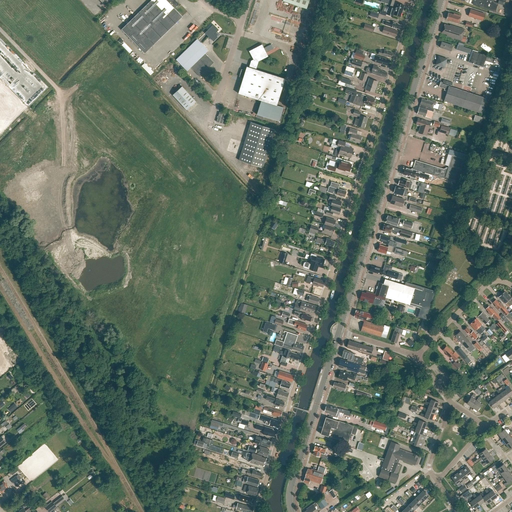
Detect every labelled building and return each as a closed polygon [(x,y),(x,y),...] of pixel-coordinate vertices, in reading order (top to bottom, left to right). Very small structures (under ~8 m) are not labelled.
[(145,54),(182,17),(175,9),(179,4),(174,0),(151,0),(121,29),(145,54)] [(283,0),(283,1),(306,9),(309,0),(283,0)] [(461,0),(462,1),(479,7),(495,13),(497,6),(495,5),(494,6),(493,5),(494,0),(461,0)] [(394,15),(400,17),(404,6),(397,4),(395,9),(389,7),(389,6),(386,14),(393,17),(394,15)] [(485,14),(470,9),(468,16),(483,21),(485,14)] [(460,24),(461,23),(459,22),(461,16),(454,14),(453,15),(448,13),(447,16),(446,18),(446,19),(446,20),(460,24)] [(400,30),(401,25),(396,24),(396,23),(392,22),(392,23),(383,20),(382,24),(396,29),(396,28),(400,30)] [(465,43),(467,38),(463,37),(465,30),(450,25),(450,26),(445,24),(442,34),(447,35),(447,36),(461,41),(465,43)] [(214,34),(218,30),(213,25),(205,33),(213,41),(217,37),(214,34)] [(395,37),(397,31),(384,27),(382,33),(395,37)] [(199,77),(213,63),(205,54),(208,50),(197,39),(176,60),(187,71),(190,68),(199,77)] [(451,51),(452,46),(449,45),(449,44),(441,42),(440,48),(451,51)] [(243,78),(238,94),(261,101),(257,115),(279,122),(283,108),(277,105),(285,79),(256,70),(259,61),(268,57),(262,45),(249,51),(253,60),(251,68),(246,67),(245,71),(241,70),(239,77),(243,78)] [(458,46),(456,50),(471,55),(468,62),(483,67),(485,63),(489,65),(490,62),(495,64),(496,59),(492,57),(487,56),(479,54),(472,51),(463,48),(458,46)] [(389,60),(382,57),(382,58),(380,57),(380,58),(375,56),(373,61),(380,63),(381,64),(382,64),(388,66),(389,60)] [(436,65),(444,68),(447,60),(439,57),(436,65)] [(351,64),(361,67),(362,62),(352,59),(351,64)] [(149,75),(152,72),(143,63),(140,66),(149,75)] [(351,77),(354,69),(347,66),(344,74),(351,77)] [(367,69),(366,72),(381,77),(382,76),(385,77),(386,76),(387,76),(387,75),(387,74),(387,73),(382,71),(378,69),(377,70),(372,69),(368,68),(367,69)] [(365,82),(368,74),(361,72),(359,80),(365,82)] [(344,86),(344,83),(350,85),(351,81),(345,78),(343,77),(343,78),(342,78),(340,85),(344,86)] [(374,92),(378,82),(369,79),(366,90),(374,92)] [(440,83),(439,87),(445,89),(444,90),(447,91),(444,101),(482,113),(487,100),(470,94),(470,93),(470,94),(449,87),(442,84),(442,83),(442,84),(440,83)] [(195,102),(182,87),(172,95),(186,110),(195,102)] [(374,103),(375,99),(367,96),(362,94),(357,93),(354,92),(355,90),(347,87),(345,92),(359,97),(365,99),(365,100),(369,101),(374,103)] [(372,106),(374,103),(369,101),(365,100),(365,99),(359,97),(359,99),(360,99),(360,100),(364,102),(364,103),(372,106)] [(435,106),(436,103),(428,100),(427,101),(422,99),(418,114),(422,116),(426,117),(432,119),(434,110),(433,109),(434,105),(435,106)] [(225,125),(227,115),(219,113),(216,122),(225,125)] [(364,128),(367,118),(361,116),(359,119),(356,118),(354,124),(364,128)] [(430,127),(431,123),(418,119),(416,125),(421,126),(419,132),(427,135),(429,127),(430,127)] [(262,168),(275,130),(251,122),(238,161),(262,168)] [(439,132),(448,135),(450,128),(441,125),(439,132)] [(359,143),(361,136),(356,134),(357,130),(350,128),(348,134),(351,135),(349,140),(359,143)] [(339,140),(339,141),(333,139),(331,146),(336,148),(334,156),(338,157),(339,154),(350,158),(353,149),(344,146),(345,142),(339,140)] [(434,166),(434,168),(415,162),(412,169),(425,173),(433,175),(447,179),(448,177),(459,181),(462,182),(466,172),(469,160),(452,155),(448,167),(444,169),(434,166)] [(342,169),(349,172),(351,164),(340,161),(339,164),(330,161),(327,169),(334,171),(336,167),(338,168),(337,169),(341,170),(342,169)] [(412,170),(404,167),(403,169),(402,169),(401,172),(402,173),(402,174),(406,175),(406,176),(410,177),(409,179),(414,180),(415,175),(416,176),(418,176),(431,180),(432,176),(433,175),(425,173),(424,174),(418,172),(419,171),(412,169),(412,170)] [(410,188),(412,184),(412,182),(408,181),(408,180),(407,180),(406,180),(403,179),(403,182),(399,181),(398,182),(398,183),(398,184),(410,188)] [(406,196),(408,190),(395,186),(395,189),(394,189),(393,191),(394,192),(393,193),(399,194),(399,195),(401,196),(401,195),(406,196)] [(344,197),(346,191),(338,189),(337,191),(330,189),(329,192),(344,197)] [(331,206),(332,206),(339,208),(341,202),(335,200),(337,197),(330,195),(329,200),(332,202),(331,206)] [(402,207),(404,200),(392,196),(390,203),(402,207)] [(420,214),(422,209),(410,205),(409,210),(420,214)] [(323,214),(325,214),(331,216),(333,213),(339,215),(341,208),(339,208),(332,206),(331,209),(327,208),(326,212),(322,210),(321,213),(323,214)] [(387,217),(387,218),(386,218),(385,218),(385,219),(385,220),(385,221),(385,222),(397,226),(399,219),(388,216),(387,217)] [(333,227),(335,221),(326,218),(324,224),(325,225),(333,227)] [(412,233),(384,224),(384,225),(383,225),(383,227),(382,230),(390,233),(391,231),(395,233),(395,232),(397,232),(397,231),(400,232),(399,235),(410,238),(412,233)] [(334,228),(333,227),(325,225),(323,232),(332,234),(334,228)] [(390,238),(380,235),(379,240),(383,241),(382,242),(388,244),(389,243),(391,243),(391,241),(389,241),(390,238)] [(326,239),(326,240),(317,237),(315,242),(322,244),(322,243),(325,244),(325,245),(329,246),(329,245),(333,247),(334,242),(330,240),(326,239)] [(388,245),(388,247),(380,245),(378,251),(386,254),(387,251),(391,252),(393,247),(388,245)] [(311,259),(310,264),(305,263),(305,262),(304,263),(303,266),(303,267),(304,267),(309,269),(317,271),(318,267),(322,268),(323,264),(324,264),(325,263),(325,262),(325,261),(324,261),(325,260),(317,257),(316,256),(316,255),(311,254),(310,258),(310,259),(311,259)] [(383,269),(371,266),(369,271),(397,279),(399,273),(391,271),(392,267),(385,264),(383,269)] [(314,278),(308,276),(306,283),(309,284),(311,282),(313,283),(312,285),(318,287),(318,286),(323,287),(325,281),(314,278)] [(430,309),(435,291),(433,290),(405,282),(405,285),(390,280),(388,285),(383,284),(379,282),(375,294),(385,297),(387,298),(418,308),(423,309),(421,318),(423,318),(426,319),(429,308),(430,309)] [(385,297),(375,294),(370,293),(366,292),(366,293),(362,292),(360,299),(372,303),(378,305),(380,299),(382,299),(384,300),(385,297)] [(511,299),(505,292),(502,294),(511,305),(511,299)] [(511,305),(502,294),(499,297),(508,307),(511,305)] [(308,302),(318,305),(320,299),(315,298),(315,297),(310,295),(308,302)] [(313,313),(316,307),(296,300),(294,309),(299,311),(300,308),(305,309),(305,311),(313,313)] [(496,300),(493,302),(496,306),(496,307),(500,312),(501,311),(509,319),(511,316),(499,302),(499,303),(496,300)] [(236,311),(244,314),(247,305),(239,302),(236,311)] [(415,315),(404,311),(405,307),(400,305),(398,312),(416,317),(421,318),(423,309),(418,308),(415,315)] [(492,309),(489,306),(486,309),(489,312),(488,312),(491,316),(492,315),(497,320),(500,317),(492,309)] [(361,331),(381,337),(381,336),(385,338),(388,327),(384,325),(384,326),(365,321),(367,317),(372,319),(373,315),(360,311),(360,312),(356,310),(354,317),(358,318),(358,319),(364,321),(361,331)] [(311,318),(312,317),(307,315),(303,313),(295,311),(294,315),(296,316),(301,317),(301,319),(304,321),(305,320),(310,322),(311,321),(311,320),(312,319),(311,318)] [(485,324),(489,320),(482,313),(478,316),(485,324)] [(476,318),(473,321),(483,332),(485,329),(481,325),(482,324),(476,318)] [(307,325),(295,321),(289,319),(288,323),(294,325),(294,326),(298,327),(297,329),(305,331),(307,325)] [(480,329),(473,321),(470,324),(475,330),(476,330),(480,334),(483,332),(480,329)] [(499,321),(496,324),(504,333),(506,335),(509,333),(507,331),(507,330),(499,321)] [(275,335),(277,327),(271,325),(268,333),(275,335)] [(397,333),(399,328),(395,327),(390,341),(396,343),(399,334),(397,333)] [(473,340),(477,337),(472,331),(471,332),(467,327),(464,330),(469,336),(473,340)] [(467,348),(471,344),(460,331),(456,335),(459,339),(458,340),(463,345),(463,344),(467,348)] [(485,343),(490,339),(486,335),(481,339),(485,343)] [(302,352),(304,347),(299,345),(299,344),(294,343),(293,346),(276,340),(275,345),(292,350),(292,349),(302,352)] [(359,351),(359,350),(371,354),(373,348),(349,341),(347,347),(359,351)] [(481,347),(476,342),(473,345),(478,350),(479,350),(480,351),(482,349),(481,348),(481,347)] [(454,353),(446,346),(442,350),(446,354),(449,358),(451,356),(455,360),(458,356),(454,352),(454,353)] [(459,347),(455,351),(463,360),(467,356),(459,347)] [(511,348),(501,357),(506,362),(510,359),(511,357),(511,348)] [(298,359),(300,360),(301,356),(300,355),(300,354),(297,353),(297,354),(291,352),(291,351),(286,350),(283,357),(282,356),(280,363),(281,363),(281,365),(286,367),(287,363),(286,363),(288,356),(290,357),(289,358),(298,361),(298,359)] [(348,359),(347,361),(359,364),(362,365),(364,360),(354,357),(355,354),(350,353),(350,352),(344,350),(342,357),(348,359)] [(265,371),(268,364),(262,362),(260,369),(265,371)] [(461,373),(461,372),(458,369),(456,371),(462,379),(463,378),(465,377),(461,373)] [(292,382),(293,376),(284,373),(284,374),(282,373),(279,371),(277,377),(292,382)] [(352,376),(340,372),(338,378),(343,380),(345,381),(345,380),(347,381),(348,378),(355,380),(356,377),(359,378),(360,376),(353,374),(352,376)] [(468,374),(466,375),(462,372),(461,373),(465,377),(463,378),(466,382),(467,381),(465,379),(469,375),(468,374)] [(290,387),(291,386),(290,385),(291,384),(287,383),(287,382),(271,377),(270,381),(281,384),(280,386),(283,387),(284,387),(289,388),(289,387),(290,387)] [(337,388),(337,390),(341,391),(342,390),(347,392),(348,389),(346,388),(347,385),(340,383),(340,384),(335,382),(333,387),(337,388)] [(501,387),(504,390),(509,397),(511,394),(511,390),(509,387),(505,389),(504,388),(505,388),(503,386),(501,387)] [(286,399),(288,393),(283,391),(272,387),(271,392),(277,394),(276,397),(280,399),(281,398),(286,399)] [(503,401),(509,397),(504,390),(500,393),(499,392),(500,391),(498,389),(496,391),(499,394),(503,401)] [(471,407),(476,400),(472,398),(473,397),(474,397),(475,395),(473,393),(466,403),(471,407)] [(498,404),(503,401),(499,394),(495,397),(494,395),(495,395),(493,393),(491,395),(494,398),(498,404)] [(276,399),(266,396),(265,399),(275,402),(274,404),(277,406),(278,405),(283,407),(283,406),(284,405),(284,404),(284,403),(284,402),(281,401),(276,399)] [(479,401),(480,398),(478,397),(476,400),(471,407),(477,411),(481,404),(477,401),(478,400),(479,401)] [(498,404),(494,398),(490,401),(489,399),(490,399),(488,397),(486,398),(493,408),(498,404)] [(436,408),(438,402),(431,399),(429,403),(427,403),(428,402),(425,401),(424,404),(428,405),(436,408)] [(11,412),(17,407),(15,404),(9,408),(11,412)] [(433,414),(436,408),(428,405),(427,409),(425,409),(425,408),(423,407),(422,409),(426,411),(433,414)] [(350,416),(351,412),(340,408),(339,409),(331,407),(331,408),(326,406),(325,412),(329,413),(329,414),(330,415),(331,415),(332,415),(337,417),(339,412),(343,413),(343,414),(350,416)] [(282,412),(268,408),(264,407),(263,410),(267,411),(266,413),(271,415),(279,417),(279,416),(280,416),(281,416),(282,412)] [(431,420),(433,414),(426,411),(424,415),(423,414),(421,413),(420,415),(431,420)] [(278,427),(280,421),(250,412),(249,416),(266,422),(265,424),(274,427),(274,426),(278,427)] [(326,417),(321,434),(348,443),(351,434),(355,435),(358,427),(326,417)] [(385,431),(387,425),(374,420),(372,427),(385,431)] [(424,429),(427,422),(419,420),(417,424),(416,424),(416,423),(414,422),(413,424),(417,426),(424,429)] [(217,430),(219,424),(211,422),(209,428),(217,430)] [(9,424),(3,429),(5,432),(12,427),(9,424)] [(277,431),(273,430),(273,429),(257,424),(256,429),(264,431),(266,432),(265,435),(271,436),(275,437),(277,431)] [(422,434),(424,429),(417,426),(415,430),(414,429),(411,428),(410,430),(417,433),(418,432),(422,434)] [(498,434),(501,439),(508,434),(505,430),(506,429),(507,430),(509,428),(507,426),(498,434)] [(511,432),(511,431),(508,434),(501,439),(505,444),(511,439),(509,435),(510,434),(511,435),(511,433),(511,432)] [(425,435),(422,434),(418,432),(417,433),(416,437),(414,437),(415,436),(412,435),(411,437),(415,439),(423,442),(425,435)] [(264,439),(256,436),(254,443),(270,448),(272,441),(266,439),(264,438),(264,439)] [(420,448),(423,442),(415,439),(414,443),(412,443),(412,442),(410,441),(409,443),(420,448)] [(400,445),(391,442),(385,459),(380,457),(379,460),(384,462),(379,477),(396,483),(399,475),(396,474),(397,472),(398,472),(401,465),(398,464),(399,459),(415,465),(417,458),(419,459),(420,456),(414,454),(398,448),(400,445)] [(267,457),(269,449),(259,446),(258,450),(256,449),(257,448),(249,446),(247,450),(255,453),(257,453),(267,457)] [(314,450),(314,451),(313,454),(320,457),(320,456),(323,457),(323,458),(336,462),(338,456),(332,455),(331,457),(324,455),(326,449),(322,448),(319,447),(315,446),(315,447),(314,447),(314,449),(314,450)] [(480,461),(483,459),(489,454),(486,449),(479,453),(482,457),(480,458),(480,457),(478,459),(480,461)] [(265,463),(266,459),(262,457),(262,456),(252,453),(252,454),(247,453),(246,456),(260,461),(265,463)] [(483,466),(493,459),(489,454),(483,459),(485,462),(484,463),(484,462),(482,464),(483,466)] [(264,466),(265,463),(260,461),(246,456),(245,459),(249,461),(249,462),(259,465),(264,466)] [(499,472),(498,473),(498,472),(496,474),(497,476),(500,473),(507,469),(503,463),(497,468),(499,472)] [(471,477),(473,476),(466,466),(461,469),(466,476),(470,473),(471,474),(470,475),(471,477)] [(480,475),(480,474),(474,466),(472,468),(476,473),(478,476),(480,475)] [(321,484),(325,469),(319,467),(317,471),(311,469),(311,470),(307,469),(304,478),(310,480),(321,484)] [(260,478),(261,474),(256,472),(257,471),(253,470),(252,472),(243,468),(241,473),(254,477),(255,476),(260,478)] [(468,479),(466,476),(461,469),(456,473),(461,479),(465,477),(466,478),(465,478),(466,481),(468,479)] [(504,478),(511,474),(507,469),(500,473),(503,477),(502,478),(501,477),(499,479),(501,481),(504,478)] [(456,473),(451,477),(456,483),(458,487),(461,484),(463,483),(461,479),(456,473)] [(511,480),(511,475),(511,474),(504,478),(507,482),(506,483),(505,482),(503,484),(505,486),(511,480)] [(16,476),(11,480),(14,485),(15,484),(17,487),(22,484),(19,481),(19,480),(21,479),(18,475),(16,476)] [(243,483),(257,487),(259,481),(247,477),(246,480),(243,479),(243,480),(238,478),(237,480),(242,482),(243,483)] [(0,493),(0,494),(9,488),(4,481),(0,483),(0,493)] [(255,495),(257,489),(257,488),(248,486),(245,485),(243,491),(246,492),(246,493),(251,495),(251,494),(255,495)] [(464,485),(458,489),(461,493),(467,489),(464,485)] [(485,490),(487,494),(492,500),(497,496),(492,490),(488,493),(487,491),(488,491),(487,489),(485,490)] [(420,492),(418,493),(424,499),(429,495),(423,490),(421,492),(420,492)] [(487,494),(483,496),(482,495),(483,495),(481,492),(479,494),(480,494),(484,501),(486,504),(492,500),(487,494)] [(424,499),(418,493),(417,495),(417,496),(416,498),(421,503),(424,499)] [(484,501),(480,494),(476,497),(475,496),(476,495),(474,493),(472,495),(474,498),(475,498),(479,504),(484,501)] [(250,504),(252,498),(241,494),(239,501),(250,504)] [(62,496),(53,503),(57,507),(57,508),(66,500),(63,497),(62,496)] [(475,498),(474,498),(471,501),(470,499),(471,499),(469,497),(467,499),(474,508),(479,504),(475,498)] [(421,503),(416,498),(414,499),(413,499),(411,500),(418,506),(421,503)] [(418,506),(411,500),(410,502),(410,503),(409,504),(414,510),(418,506)] [(52,501),(45,507),(49,511),(50,511),(57,507),(53,503),(52,501)] [(307,509),(307,510),(304,511),(318,511),(315,507),(317,505),(321,510),(326,506),(323,501),(317,505),(316,502),(307,509)] [(252,511),(254,508),(238,503),(236,509),(242,511),(252,511)]
